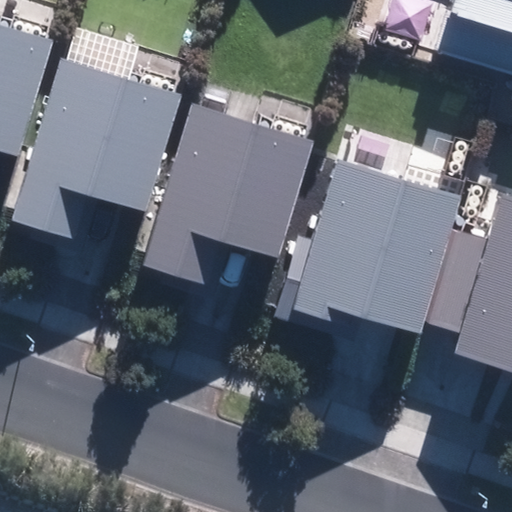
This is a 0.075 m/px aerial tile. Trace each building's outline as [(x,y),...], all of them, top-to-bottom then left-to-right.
[(511,73),(511,0),(453,0),(438,52),(511,73)] [(44,36),(0,21),(0,155),(7,158),(44,36)] [(172,91),(59,55),(11,213),(64,228),(73,199),(134,217),(172,91)] [(274,269),(315,144),(196,106),(144,266),(204,286),(215,251),(274,269)] [(457,195),(335,158),(289,308),(326,319),(331,304),(416,330),(420,319),(447,227),(457,195)] [(511,196),(504,194),(500,207),(490,240),(447,227),(420,319),(461,331),(454,355),(511,372),(511,196)]
